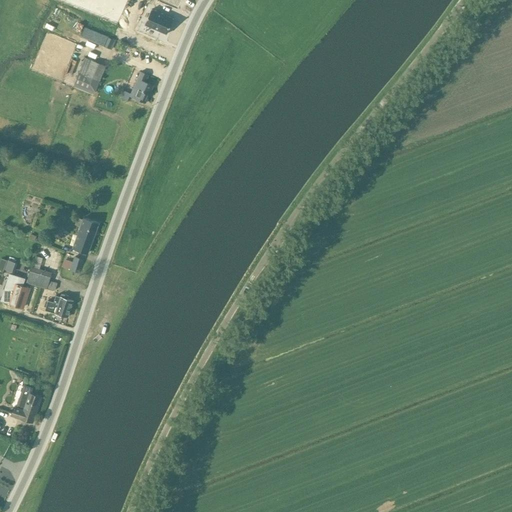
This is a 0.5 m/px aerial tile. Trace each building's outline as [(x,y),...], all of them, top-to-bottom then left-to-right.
[(187,16),(194,0),(193,0),(155,0),(155,2),(187,16)] [(152,9),(145,24),(167,34),(174,19),(152,9)] [(85,27),(81,37),(104,46),(108,36),(85,27)] [(108,37),(104,46),(112,49),(115,40),(108,37)] [(95,94),(106,66),(92,60),(86,76),(78,74),(73,86),(95,94)] [(140,71),(129,95),(146,103),(153,85),(146,82),(149,75),(140,71)] [(84,217),(73,248),(88,253),(99,223),(84,217)] [(0,261),(0,268),(16,272),(18,261),(1,257),(0,261)] [(76,257),(72,270),(80,272),(84,259),(76,257)] [(63,266),(71,269),(74,261),(66,258),(63,266)] [(31,266),(27,283),(55,291),(57,283),(49,281),(52,272),(31,266)] [(10,273),(1,300),(23,307),(29,288),(23,286),(25,279),(10,273)] [(61,297),(60,296),(56,295),(54,302),(48,301),(45,310),(55,313),(68,317),(73,300),(67,298),(68,296),(62,294),(61,297)] [(13,407),(11,415),(20,418),(21,416),(31,420),(39,397),(28,393),(26,400),(19,397),(15,408),(13,407)]
